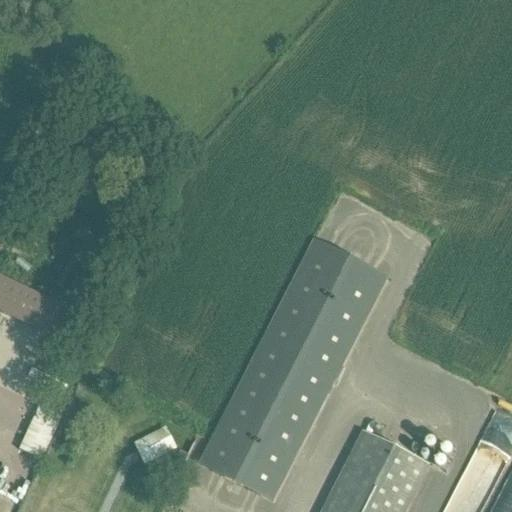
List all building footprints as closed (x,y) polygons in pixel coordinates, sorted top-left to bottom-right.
[(199,470),(273,508),(388,283),(315,246),(199,470)] [(166,428),(147,438),(157,459),(176,449),(166,428)] [(359,433),(319,511),(402,511),(425,467),(359,433)] [(310,488),(320,493),(334,466),(324,461),(310,488)] [(33,483),(27,494),(42,502),(48,491),(33,483)] [(310,511),(316,500),(306,496),(299,511),(310,511)]
